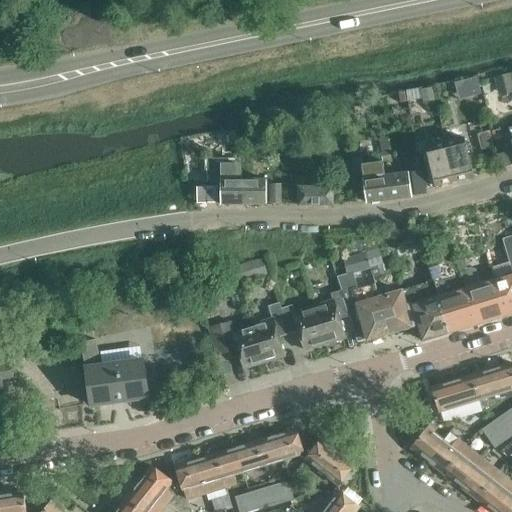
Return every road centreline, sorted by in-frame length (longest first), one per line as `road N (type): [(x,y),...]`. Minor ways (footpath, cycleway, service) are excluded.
road 1 (residential): [(511,179),(390,214),(181,220),(0,257)]
road 2 (tertiary): [(0,91),(434,0)]
road 3 (unclassified): [(0,458),(155,437),(370,370)]
road 4 (unclassified): [(370,370),(511,330)]
road 5 (residential): [(417,484),(384,453),(370,370)]
